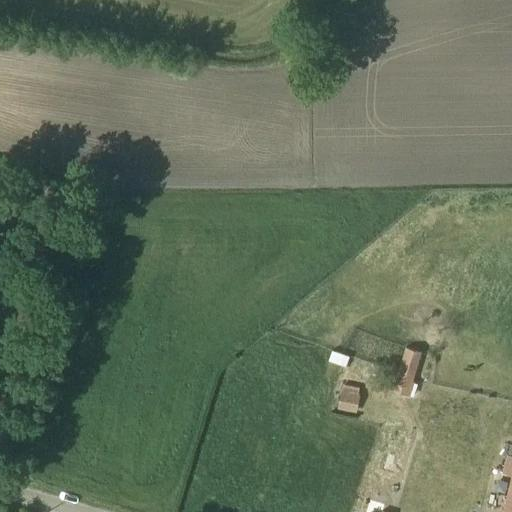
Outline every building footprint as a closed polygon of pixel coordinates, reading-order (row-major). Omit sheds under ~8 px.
[(30,286),(34,288),(33,289),(49,294),(57,271),(42,265),(38,276),(34,275),(30,286)] [(0,318),(22,327),(36,292),(10,281),(2,295),(0,294),(0,318)] [(402,345),(389,390),(407,396),(421,350),(402,345)] [(355,410),(358,385),(338,382),(334,408),(355,410)] [(511,511),(511,456),(505,455),(500,474),(509,477),(501,511),(511,511)]
